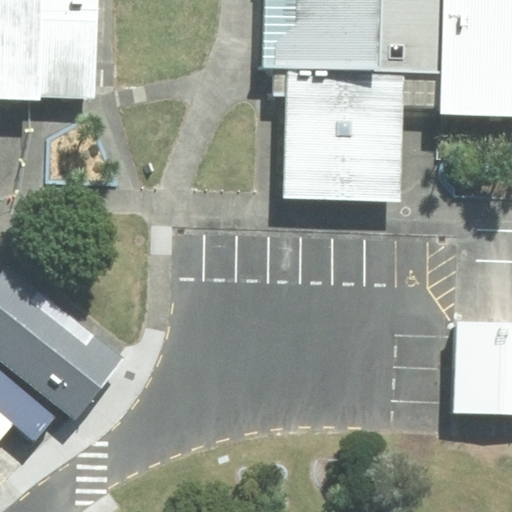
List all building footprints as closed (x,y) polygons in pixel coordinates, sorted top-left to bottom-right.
[(29,0),(0,0),(0,107),(23,108),(29,0)] [(424,0),(240,0),(244,238),(428,235),(424,0)] [(511,0),(438,0),(436,124),(511,126),(511,0)] [(9,289),(0,298),(0,390),(70,453),(124,392),(9,289)] [(511,331),(447,331),(446,440),(511,440),(511,331)]
